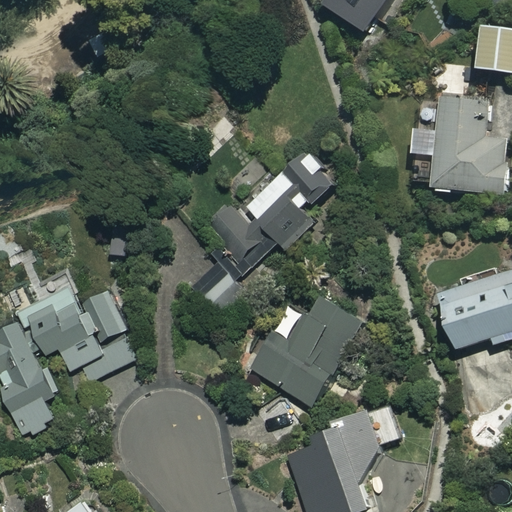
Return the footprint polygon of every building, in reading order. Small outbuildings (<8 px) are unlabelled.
[(511,36),(497,35),(493,79),(511,80),(511,36)] [(452,109),(429,108),(425,189),(444,190),(443,197),(511,200),(511,192),(511,143),(492,142),(494,105),(452,103),(452,109)] [(335,184),(343,177),(327,159),(300,183),(298,180),(259,215),(267,223),(259,229),(242,210),(214,236),(225,247),(214,257),(224,268),(196,293),(228,327),(297,265),(290,258),(327,224),(318,214),(342,192),(335,184)] [(511,279),(509,280),(505,269),(469,283),(473,294),(450,302),(470,354),(499,343),(504,354),(511,350),(511,279)] [(102,343),(80,291),(21,317),(29,335),(0,348),(0,380),(2,379),(29,440),(63,425),(54,405),(69,398),(53,362),(68,355),(77,376),(89,371),(81,352),(102,343)] [(376,332),(335,305),(321,326),(303,314),(288,339),(284,336),(259,374),(323,414),(376,332)] [(381,420),(347,429),(350,439),(327,446),(329,453),(299,462),(313,511),(403,511),(407,511),(381,420)]
